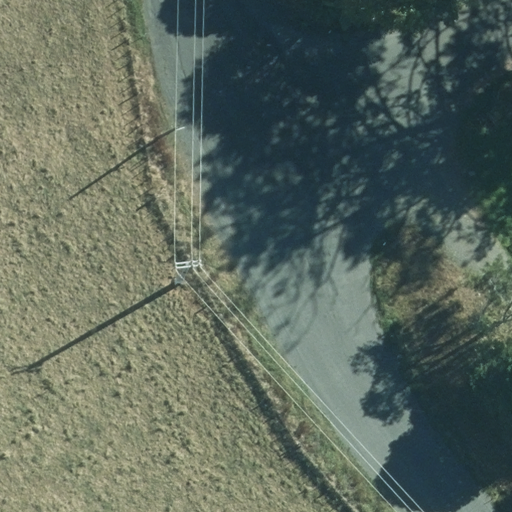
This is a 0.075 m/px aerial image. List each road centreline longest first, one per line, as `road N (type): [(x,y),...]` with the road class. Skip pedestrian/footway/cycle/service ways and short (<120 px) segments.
road 1 (unclassified): [(258,175),(326,326),(450,511)]
road 2 (unclassified): [(258,175),(511,42)]
road 3 (unclassified): [(207,0),(258,175)]
